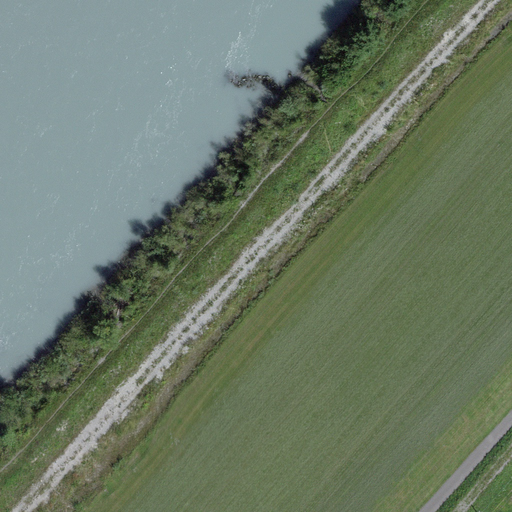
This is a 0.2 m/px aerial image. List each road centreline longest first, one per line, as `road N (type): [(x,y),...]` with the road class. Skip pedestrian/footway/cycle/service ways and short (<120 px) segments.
road 1 (track): [(28,511),(494,0)]
road 2 (track): [(428,511),(511,419)]
